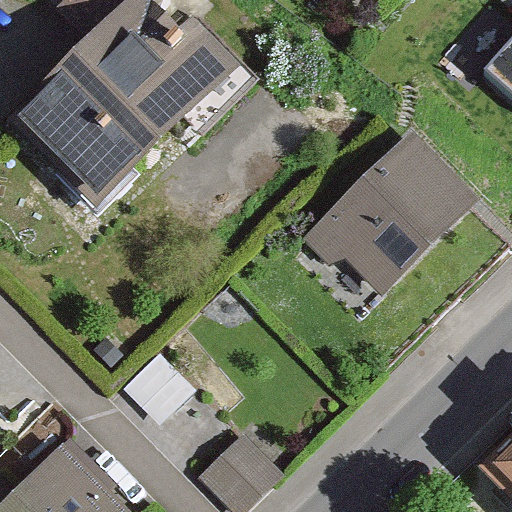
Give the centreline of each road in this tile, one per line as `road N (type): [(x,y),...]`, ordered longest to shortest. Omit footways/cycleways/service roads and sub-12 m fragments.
road 1 (residential): [(185,511),(0,323)]
road 2 (unclassified): [(337,511),(511,343)]
